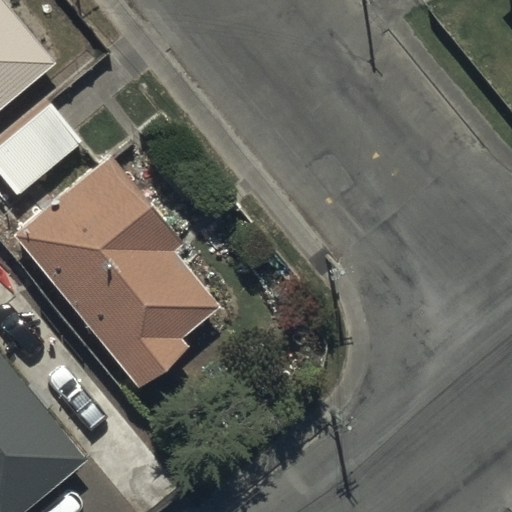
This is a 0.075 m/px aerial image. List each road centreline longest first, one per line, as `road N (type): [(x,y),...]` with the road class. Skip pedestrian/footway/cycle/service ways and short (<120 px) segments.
road 1 (residential): [(511,321),(244,0)]
road 2 (residential): [(378,511),(511,401)]
